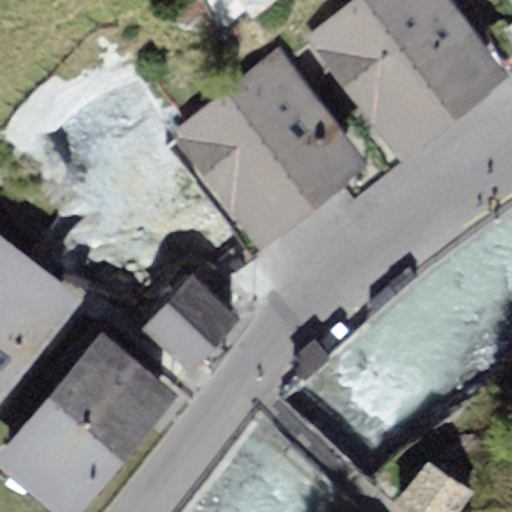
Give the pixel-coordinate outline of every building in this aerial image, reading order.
[(269,0),(237,0),(250,16),(269,0)] [(488,72),(438,0),(346,0),(295,35),(375,150),(488,72)] [(270,52),(155,141),(239,247),(353,158),(270,52)] [(178,183),(136,214),(182,277),(224,246),(178,183)] [(113,205),(65,245),(103,290),(151,250),(113,205)] [(0,371),(75,279),(0,219),(0,371)] [(199,276),(146,327),(196,378),(248,327),(199,276)] [(102,330),(0,453),(0,470),(50,511),(74,511),(175,390),(102,330)] [(407,511),(452,511),(469,489),(426,458),(395,503),(407,511)]
